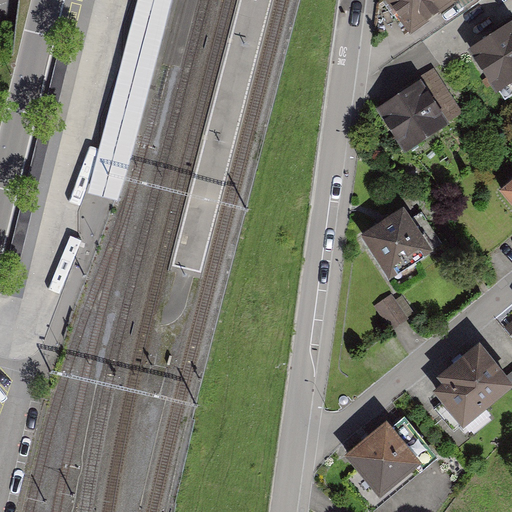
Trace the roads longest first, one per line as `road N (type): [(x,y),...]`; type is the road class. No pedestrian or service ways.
road 1 (residential): [(293,441),(354,0)]
road 2 (residential): [(511,290),(332,433),(293,441)]
road 3 (tertiary): [(48,0),(0,197)]
